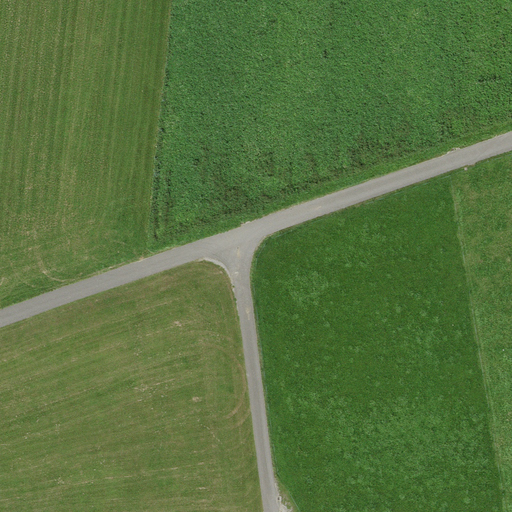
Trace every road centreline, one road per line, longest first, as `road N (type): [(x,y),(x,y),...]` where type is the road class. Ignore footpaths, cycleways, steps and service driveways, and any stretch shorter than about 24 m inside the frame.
road 1 (residential): [(511,141),(236,240)]
road 2 (residential): [(236,240),(272,511)]
road 3 (residential): [(236,240),(0,320)]
